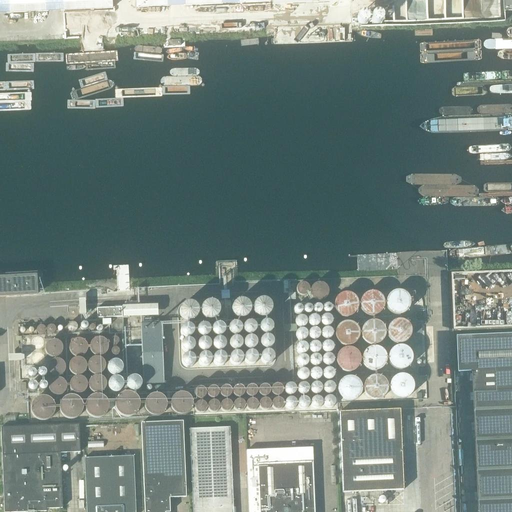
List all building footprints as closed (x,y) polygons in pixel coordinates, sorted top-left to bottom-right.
[(0,0),(0,13),(113,8),(112,0),(0,0)] [(351,22),(350,0),(271,0),(273,26),(351,22)] [(511,0),(503,0),(504,10),(511,9),(511,0)] [(0,296),(36,295),(35,275),(0,277),(0,296)] [(313,286),(299,283),(297,291),(308,293),(325,297),(328,285),(314,282),(313,286)] [(413,296),(393,288),(386,306),(405,315),(413,296)] [(359,309),(379,316),(386,297),(367,290),(359,309)] [(357,314),(355,292),(336,294),(338,315),(357,314)] [(254,301),(233,300),(232,316),(270,318),(271,299),(254,298),(254,301)] [(179,305),(183,324),(184,324),(185,331),(212,324),(211,321),(221,319),(217,300),(198,305),(197,301),(179,305)] [(97,308),(97,318),(122,317),(122,307),(97,308)] [(398,316),(386,333),(403,345),(415,328),(398,316)] [(387,351),(378,347),(387,325),(369,317),(361,338),(372,342),(363,362),(380,369),(387,351)] [(357,343),(357,321),(337,321),(338,343),(357,343)] [(163,384),(161,323),(159,323),(141,324),(142,384),(163,384)] [(18,324),(18,336),(28,336),(28,324),(18,324)] [(466,372),(474,372),(479,511),(511,511),(511,334),(458,336),(460,372),(466,372)] [(346,345),(336,364),(352,372),(362,353),(346,345)] [(412,367),(413,345),(392,345),(391,367),(412,367)] [(21,380),(26,380),(28,380),(29,396),(47,395),(46,368),(20,369),(21,380)] [(137,416),(140,393),(118,391),(116,414),(137,416)] [(340,413),(344,492),(403,490),(400,410),(340,413)] [(177,498),(186,497),(183,421),(141,423),(144,511),(169,511),(169,498),(177,498)] [(283,424),(284,435),(314,434),(314,423),(283,424)] [(62,508),(62,505),(60,453),(80,453),(79,425),(1,428),(4,511),(33,511),(34,511),(46,511),(46,509),(62,508)] [(233,511),(230,428),(190,429),(193,511),(233,511)] [(249,511),(316,511),(313,448),(247,451),(249,511)] [(135,511),(133,456),(84,459),(86,511),(135,511)]
